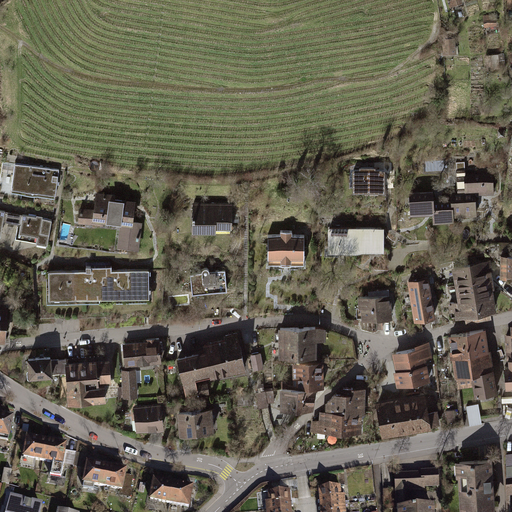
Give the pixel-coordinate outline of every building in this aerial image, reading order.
[(483,17),(485,30),(498,29),(496,15),(483,17)] [(458,57),(457,40),(446,40),(447,57),(458,57)] [(499,66),(498,54),(489,55),(490,67),(499,66)] [(433,211),(434,221),(454,219),(454,213),(477,212),(476,193),(494,192),(493,173),(466,175),(465,157),(457,158),(459,194),(452,194),(453,201),(433,202),(433,192),(410,194),(411,212),(433,211)] [(16,165),(13,190),(36,193),(39,168),(16,165)] [(354,169),(354,189),(384,188),(384,169),(376,169),(376,167),(359,167),(359,169),(354,169)] [(39,168),(36,193),(58,196),(61,171),(39,168)] [(115,193),(97,191),(95,209),(82,207),(80,224),(110,226),(110,222),(122,223),(120,247),(141,249),(144,220),(138,220),(140,200),(115,197),(115,193)] [(193,203),(193,234),(219,234),(219,230),(234,230),(234,202),(193,203)] [(0,235),(4,236),(6,223),(14,224),(16,214),(0,210),(0,235)] [(32,217),(16,214),(14,224),(20,225),(18,237),(39,241),(38,246),(49,248),(54,221),(45,220),(45,217),(37,216),(37,218),(32,217)] [(356,228),(357,252),(384,251),(384,227),(356,228)] [(328,228),(329,252),(357,252),(356,228),(328,228)] [(269,235),(270,267),(305,267),(305,235),(294,235),(294,230),(281,231),(281,235),(269,235)] [(511,240),(500,241),(500,249),(511,249),(511,240)] [(511,254),(501,254),(500,274),(507,275),(507,272),(511,272),(511,254)] [(487,261),(454,266),(460,301),(450,302),(452,316),(469,313),(495,309),(490,281),(487,261)] [(85,271),(49,272),(49,302),(151,300),(151,270),(113,271),(113,266),(85,266),(85,271)] [(189,273),(191,292),(229,290),(228,270),(213,271),(213,268),(210,267),(205,267),(203,269),(203,272),(189,273)] [(428,278),(408,281),(411,298),(431,295),(428,278)] [(363,306),(364,318),(391,316),(389,287),(369,289),(369,295),(358,296),(359,306),(363,306)] [(431,295),(411,298),(415,318),(434,315),(431,295)] [(319,328),(281,328),(281,333),(275,333),(275,341),(280,340),(281,357),(316,357),(316,337),(319,336),(319,328)] [(474,356),(476,372),(490,370),(484,329),(467,332),(470,353),(474,356)] [(454,356),(470,353),(467,332),(451,334),(454,356)] [(227,341),(234,369),(245,367),(237,333),(226,336),(227,341)] [(148,342),(125,344),(127,364),(159,362),(158,350),(163,349),(162,341),(160,342),(160,338),(147,339),(148,342)] [(227,341),(205,346),(205,347),(211,371),(211,374),(234,369),(227,341)] [(393,352),(398,384),(431,378),(427,357),(433,356),(430,342),(415,344),(416,348),(393,352)] [(208,384),(196,386),(194,375),(211,371),(205,347),(199,349),(200,354),(179,359),(185,383),(187,395),(209,392),(208,384)] [(470,353),(454,356),(459,386),(474,383),(473,373),(476,372),(474,356),(470,353)] [(261,354),(251,356),(253,370),(263,369),(261,354)] [(104,356),(58,360),(59,374),(67,373),(70,402),(105,399),(104,385),(97,386),(96,382),(110,381),(108,361),(104,362),(104,356)] [(51,357),(29,359),(30,377),(52,375),(52,374),(59,374),(58,360),(51,361),(51,357)] [(322,362),(297,363),(297,382),(282,383),(282,388),(314,387),(322,387),(322,365),(322,362)] [(474,383),(476,395),(495,392),(492,374),(491,374),(490,370),(476,372),(473,373),(474,383)] [(135,371),(122,372),(123,386),(124,386),(125,395),(136,395),(135,371)] [(341,394),(341,413),(363,413),(365,413),(367,379),(353,379),(353,387),(342,387),(341,394)] [(314,387),(282,388),(282,409),(308,408),(311,404),(314,387)] [(274,389),(266,391),(267,402),(276,400),(274,389)] [(266,391),(255,392),(257,408),(268,406),(267,402),(266,391)] [(341,413),(341,394),(335,394),(325,406),(325,412),(341,413)] [(434,396),(418,398),(423,427),(439,424),(434,396)] [(418,398),(411,400),(415,428),(423,427),(418,398)] [(411,400),(403,401),(408,429),(415,428),(411,400)] [(383,434),(408,429),(403,401),(378,405),(383,434)] [(479,403),(467,405),(470,425),(482,423),(479,403)] [(161,404),(135,407),(138,431),(164,428),(161,404)] [(211,408),(179,412),(182,434),(213,430),(211,408)] [(447,410),(449,423),(457,421),(455,409),(447,410)] [(340,434),(341,413),(325,412),(320,412),(320,420),(313,420),(312,433),(340,434)] [(13,416),(0,413),(0,439),(8,441),(13,416)] [(341,413),(340,434),(362,434),(363,413),(341,413)] [(47,440),(28,436),(24,457),(43,460),(47,440)] [(66,443),(47,440),(43,460),(53,462),(50,476),(62,478),(64,464),(62,464),(65,450),(66,443)] [(62,464),(64,464),(74,466),(77,452),(65,450),(62,464)] [(457,461),(460,511),(495,510),(493,459),(457,461)] [(107,465),(88,462),(83,487),(94,489),(95,485),(103,486),(107,465)] [(126,469),(107,465),(103,486),(123,490),(123,488),(131,489),(133,477),(125,475),(126,469)] [(12,469),(4,468),(1,483),(9,484),(12,469)] [(422,472),(395,473),(397,507),(399,507),(413,506),(412,491),(428,490),(427,488),(440,488),(439,469),(422,470),(422,472)] [(174,482),(155,479),(151,499),(170,503),(174,482)] [(193,486),(174,482),(170,503),(189,507),(193,486)] [(341,486),(319,487),(320,506),(343,504),(341,486)] [(271,511),(294,510),(293,491),(269,493),(271,511)] [(43,511),(46,503),(11,494),(6,511),(43,511)]
